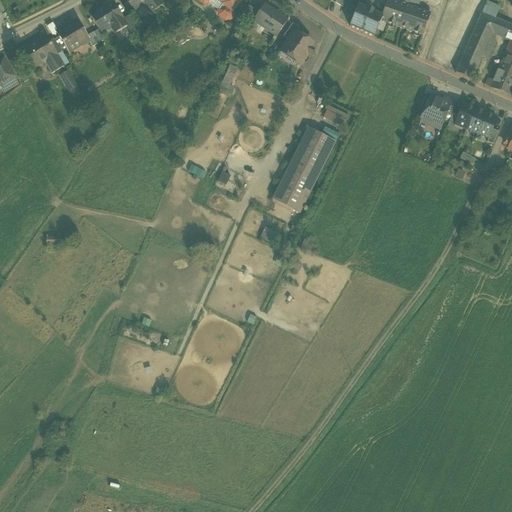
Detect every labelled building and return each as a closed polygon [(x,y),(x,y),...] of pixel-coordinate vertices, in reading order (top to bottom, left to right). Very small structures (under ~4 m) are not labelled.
[(124,0),(135,13),(143,7),(142,5),(144,4),(151,13),(161,5),(159,1),(157,0),(124,0)] [(167,0),(159,0),(159,1),(161,5),(167,12),(173,8),(167,0)] [(232,13),(241,0),(197,0),(204,5),(209,4),(218,12),(219,17),(225,21),(230,21),(233,17),(232,13)] [(337,0),(335,3),(342,8),(345,0),(337,0)] [(397,0),(397,3),(417,10),(420,0),(361,0),(359,7),(369,11),(371,11),(374,0),(397,0)] [(422,36),(430,15),(417,10),(397,3),(387,0),(385,8),(382,17),(383,17),(381,21),(422,36)] [(458,0),(446,30),(458,35),(472,0),(458,0)] [(98,30),(101,34),(112,27),(117,33),(127,27),(123,20),(112,3),(90,17),(98,30)] [(511,98),(511,94),(511,26),(493,18),(498,7),(487,3),(455,74),(471,81),(481,59),(487,62),(495,43),(489,41),(492,34),(510,42),(493,81),(488,79),(485,87),(511,98)] [(264,30),(276,38),(287,21),(265,5),(259,13),(254,21),(265,29),(264,30)] [(383,17),(382,17),(385,8),(378,5),(375,14),(369,11),(359,7),(358,7),(349,27),(374,38),(381,21),(383,17)] [(254,21),(259,13),(249,7),(243,18),(252,24),(254,21)] [(123,20),(127,27),(131,32),(138,28),(129,16),(123,20)] [(76,22),(57,34),(64,44),(65,44),(70,52),(88,41),(89,41),(86,37),(76,22)] [(295,33),(298,29),(292,24),(283,38),(288,41),(290,38),(291,39),(295,33)] [(98,30),(93,33),(99,43),(105,40),(101,34),(98,30)] [(93,33),(86,37),(89,41),(88,41),(92,48),(99,43),(93,33)] [(312,45),(295,33),(291,39),(290,38),(288,41),(281,51),(296,61),(297,59),(302,63),(308,55),(309,56),(311,55),(313,53),(312,50),(310,48),(312,45)] [(44,36),(20,51),(31,69),(45,61),(53,74),(64,67),(56,56),(48,42),(44,36)] [(54,39),(48,42),(56,56),(62,53),(54,39)] [(15,77),(4,59),(0,60),(0,86),(4,93),(19,85),(14,78),(15,77)] [(237,69),(229,66),(218,92),(230,97),(234,88),(230,86),(237,69)] [(446,115),(451,101),(444,98),(442,102),(436,100),(436,98),(430,96),(422,114),(423,114),(420,123),(439,131),(446,115)] [(446,115),(451,117),(452,115),(457,103),(451,101),(446,115)] [(466,130),(474,110),(474,109),(469,107),(468,108),(463,105),(458,117),(454,126),(455,126),(466,130)] [(183,126),(187,109),(179,107),(175,125),(183,126)] [(343,128),(348,116),(328,107),(323,118),(343,128)] [(477,135),(485,114),(474,110),(466,130),(477,135)] [(492,130),(497,119),(491,117),(491,116),(485,113),(485,114),(477,135),(488,139),(492,130)] [(454,126),(458,117),(452,115),(451,117),(447,127),(453,130),(455,126),(454,126)] [(322,130),(336,138),(340,130),(325,123),(322,130)] [(300,215),(336,143),(308,129),(272,200),(300,215)] [(509,146),(511,141),(511,130),(510,129),(503,144),(509,146)] [(492,146),(498,133),(492,130),(488,139),(486,143),(492,146)] [(475,160),(463,154),(460,159),(472,166),(475,160)] [(205,173),(198,170),(195,176),(202,179),(205,173)] [(217,182),(226,186),(230,177),(222,173),(217,182)] [(275,246),(280,235),(264,228),(259,239),(275,246)] [(60,246),(60,238),(46,239),(46,247),(60,246)] [(317,245),(304,240),(299,253),(312,258),(317,245)] [(278,257),(274,264),(280,267),(284,260),(278,257)] [(289,270),(298,274),(301,267),(292,263),(289,270)] [(256,318),(250,315),(247,323),(253,326),(256,318)] [(151,321),(143,319),(141,325),(149,328),(151,321)] [(164,391),(156,388),(154,395),(162,397),(164,391)] [(55,412),(41,412),(42,421),(55,420),(55,412)]
